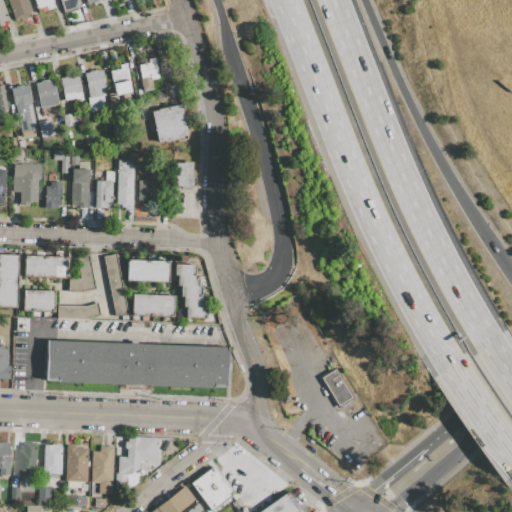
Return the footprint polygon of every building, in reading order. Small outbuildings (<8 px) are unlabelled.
[(0,0),(8,20),(2,22),(3,25),(0,26),(0,0)] [(27,0),(31,10),(29,10),(30,14),(29,15),(30,16),(20,19),(20,18),(14,20),(7,0),(27,0)] [(53,0),(54,3),(36,9),(32,0),(53,0)] [(78,0),(79,2),(76,3),(78,7),(63,12),(58,0),(78,0)] [(153,89),(143,91),(138,66),(148,64),(147,59),(154,57),(158,78),(151,80),(153,89)] [(109,71),(114,70),(114,66),(125,64),(131,93),(114,96),(109,71)] [(89,73),(88,71),(96,70),(96,71),(102,70),(105,87),(99,89),(101,95),(89,98),(84,74),(89,73)] [(64,76),(72,75),(72,76),(77,75),(82,100),(75,101),(73,92),(62,94),(59,78),(64,77),(64,76)] [(49,81),(52,80),(57,104),(39,107),(35,84),(40,83),(39,81),(49,79),(49,81)] [(35,129),(20,132),(15,105),(13,105),(10,89),(15,88),(15,86),(23,85),(23,86),(28,85),(32,102),(30,102),(35,129)] [(162,90),(163,99),(156,100),(155,91),(162,90)] [(150,112),(156,111),(156,109),(180,104),(186,135),(177,137),(178,139),(164,142),(164,140),(156,142),(150,112)] [(62,115),(70,113),(71,116),(72,122),(73,126),(65,127),(62,115)] [(36,122),(50,119),(53,135),(40,137),(36,122)] [(23,140),(25,146),(19,148),(17,141),(23,140)] [(52,159),(53,151),(69,151),(68,173),(60,172),(61,160),(52,159)] [(124,208),(116,207),(117,160),(131,160),(131,172),(132,172),(131,209),(124,209),(124,208)] [(78,206),(70,206),(72,169),(78,169),(78,162),(88,162),(87,170),(88,170),(86,208),(78,208),(78,206)] [(188,187),(188,189),(181,188),(181,186),(174,186),(175,163),(182,163),(182,162),(191,162),(190,177),(192,177),(192,187),(188,187)] [(15,167),(15,165),(20,165),(20,164),(33,164),(33,165),(39,165),(39,180),(36,180),(36,202),(28,202),(28,206),(19,205),(19,192),(12,191),(12,167),(15,167)] [(95,181),(104,181),(105,171),(114,171),(113,182),(112,182),(111,208),(94,207),(95,181)] [(137,201),(138,180),(165,181),(165,202),(137,201)] [(50,187),(50,181),(60,182),(59,205),(56,205),(56,208),(44,207),(45,187),(50,187)] [(103,256),(115,254),(126,313),(114,316),(103,256)] [(0,255),(17,255),(15,308),(0,307),(0,255)] [(79,279),(75,258),(88,255),(94,288),(81,291),(81,292),(68,291),(68,278),(79,279)] [(24,256),(65,257),(64,277),(24,276),(24,256)] [(126,280),(127,260),(167,261),(166,282),(126,280)] [(174,265),(194,265),(194,275),(177,274),(174,274),(174,265)] [(194,275),(177,274),(177,285),(180,285),(197,286),(197,275),(194,275)] [(180,285),(197,286),(200,286),(199,297),(183,296),(179,296),(180,285)] [(23,290),(53,291),(52,312),(22,311),(23,290)] [(131,295),(172,296),(171,316),(130,315),(131,295)] [(199,297),(183,296),(182,306),(185,306),(203,307),(203,297),(199,297)] [(90,318),(86,318),(86,319),(56,318),(56,306),(86,307),(96,303),(98,315),(90,318)] [(185,306),(203,307),(205,307),(205,317),(185,317),(185,306)] [(279,333),(289,328),(285,320),(299,314),(309,335),(295,342),(298,347),(288,352),(279,333)] [(227,348),(225,389),(44,382),(46,341),(227,348)] [(3,349),(4,349),(6,352),(6,366),(9,366),(8,379),(0,379),(0,345),(3,346),(3,349)] [(321,378),(334,370),(350,398),(337,406),(321,378)] [(329,433),(341,424),(357,444),(345,453),(329,433)] [(116,474),(118,457),(126,457),(127,437),(154,438),(154,460),(137,460),(136,475),(116,474)] [(350,451),(371,438),(373,442),(353,455),(350,451)] [(0,442),(9,442),(8,476),(0,475),(0,442)] [(17,474),(18,451),(19,451),(19,446),(22,446),(22,443),(35,443),(34,474),(17,474)] [(51,446),(52,444),(60,444),(60,447),(61,447),(60,474),(46,473),(46,471),(43,471),(43,445),(51,446)] [(65,445),(75,445),(75,448),(87,448),(86,482),(64,482),(65,445)] [(98,482),(111,483),(112,447),(99,446),(99,451),(91,451),(90,482),(98,482)] [(353,462),(366,453),(369,457),(356,466),(353,462)] [(232,492),(229,494),(230,496),(210,511),(190,483),(210,468),(211,470),(215,468),(232,492)] [(114,491),(115,474),(126,475),(125,491),(114,491)] [(98,482),(111,483),(111,494),(98,494),(98,482)] [(177,511),(147,511),(184,486),(194,500),(177,511)] [(10,487),(19,487),(18,501),(10,501),(10,487)] [(38,488),(54,488),(54,502),(37,502),(38,488)] [(257,511),(283,494),(295,511),(257,511)] [(65,496),(86,497),(86,506),(64,506),(65,496)] [(94,498),(104,499),(103,508),(93,507),(94,498)]
